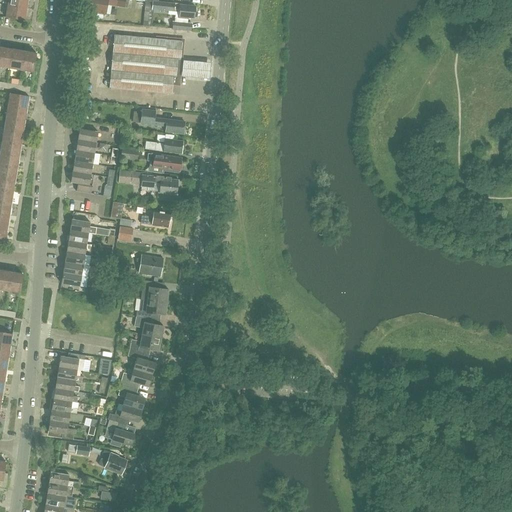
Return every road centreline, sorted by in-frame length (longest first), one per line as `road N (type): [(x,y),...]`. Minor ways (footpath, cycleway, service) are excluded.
road 1 (tertiary): [(183,365),(199,288),(226,0)]
road 2 (unclassified): [(219,370),(511,399)]
road 3 (residential): [(41,263),(55,43)]
road 4 (residential): [(25,449),(41,263)]
road 5 (tertiary): [(128,511),(183,365)]
